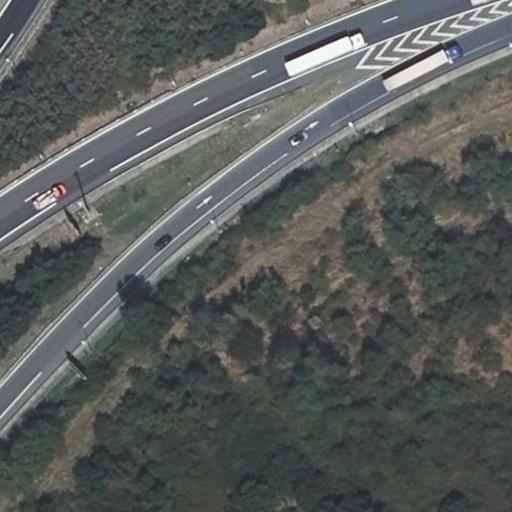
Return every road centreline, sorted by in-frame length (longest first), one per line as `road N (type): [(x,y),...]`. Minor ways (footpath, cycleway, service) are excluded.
road 1 (motorway): [(0,404),(143,254),(265,157),(434,57),(511,24)]
road 2 (motorway): [(0,220),(88,163),(260,73),(452,0)]
